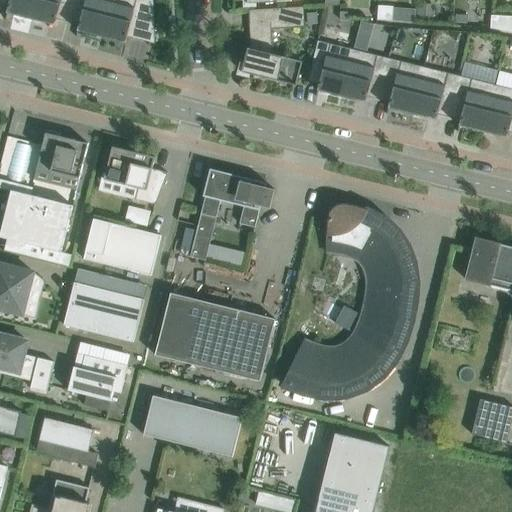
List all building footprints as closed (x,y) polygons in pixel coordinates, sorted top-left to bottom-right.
[(6,14),(31,20),(35,0),(0,0),(0,5),(8,8),(6,14)] [(56,20),(67,23),(72,0),(35,0),(31,20),(55,26),(56,20)] [(77,31),(101,37),(110,0),(72,0),(67,23),(78,25),(77,31)] [(110,0),(101,37),(125,43),(127,37),(148,43),(154,45),(152,0),(110,0)] [(377,22),(393,23),(394,7),(378,6),(377,22)] [(241,72),(253,75),(253,80),(268,79),(296,86),(302,62),(273,55),(271,30),(304,28),(303,7),(248,11),(250,49),(247,48),(241,72)] [(317,91),(341,97),(353,50),(349,49),(323,43),(319,59),(314,58),(313,57),(307,83),(308,83),(318,85),(317,91)] [(367,97),(378,100),(384,75),(379,74),(383,58),(357,51),(353,50),(341,97),(365,103),(367,97)] [(387,109),(412,115),(424,67),(420,66),(420,67),(393,60),(389,77),(384,75),(378,100),(389,103),(387,109)] [(437,115),(448,118),(455,93),(450,92),(454,75),(427,69),(428,68),(424,67),(412,115),(436,121),(437,115)] [(458,126),(482,132),(494,85),(490,84),(464,78),(460,94),(455,93),(448,118),(460,120),(458,126)] [(508,133),(511,133),(511,89),(498,86),(494,85),(482,132),(507,138),(508,133)] [(60,137),(60,134),(46,131),(36,168),(79,179),(88,144),(60,137)] [(112,147),(104,180),(138,189),(135,200),(155,205),(167,173),(152,169),(155,158),(112,147)] [(203,197),(205,197),(190,257),(205,261),(222,195),(245,201),(239,224),(255,228),(261,204),(269,206),(268,208),(270,209),(274,190),(273,190),(272,192),(264,190),(266,183),(210,169),(203,197)] [(0,179),(0,188),(6,190),(8,182),(0,179)] [(0,236),(0,237),(23,243),(20,254),(67,265),(70,255),(61,253),(72,206),(14,192),(3,237),(0,236)] [(363,252),(357,261),(359,263),(361,267),(363,270),(364,273),(366,277),(366,281),(367,284),(367,288),(366,291),(366,293),(365,295),(365,299),(365,302),(363,308),(362,312),(361,317),(359,322),(356,327),(354,333),(351,337),(349,340),(347,342),(346,343),(343,345),(340,346),(337,347),(334,348),(331,348),(328,348),(325,348),(323,347),(321,347),(318,345),(305,341),(283,385),(289,388),(293,389),(298,391),(306,393),(314,395),(322,396),(330,397),(339,396),(346,396),(346,394),(364,388),(364,389),(369,387),(374,383),(377,381),(380,378),(383,375),(385,373),(388,370),(390,367),(393,363),(395,360),(398,354),(401,349),(404,342),(406,336),(408,330),(410,323),(412,316),(413,310),(414,305),(415,299),(402,291),(408,282),(413,275),(411,265),(409,264),(398,267),(398,266),(392,268),(390,264),(389,260),(387,256),(384,252),(382,248),(380,245),(376,242),(374,240),(386,222),(384,220),(379,217),(374,214),(370,212),(364,210),(359,209),(350,209),(350,205),(349,205),(347,205),(344,204),(340,204),(340,205),(338,205),(337,205),(335,206),(333,206),(332,207),(331,208),(330,210),(329,211),(328,212),(328,214),(327,215),(327,216),(327,218),(327,219),(327,221),(328,223),(327,242),(332,242),(337,242),(341,243),(346,244),(351,246),(355,248),(360,250),(363,252)] [(93,219),(83,259),(151,276),(161,236),(93,219)] [(511,247),(501,245),(501,244),(476,238),(467,276),(483,280),(482,284),(511,292),(511,247)] [(0,309),(22,315),(33,273),(0,264),(0,309)] [(63,325),(133,343),(144,300),(74,283),(63,325)] [(275,320),(197,300),(170,293),(155,355),(259,382),(275,320)] [(30,389),(46,393),(54,362),(38,358),(37,360),(23,357),(27,341),(0,334),(0,367),(3,368),(3,369),(19,373),(20,369),(34,373),(30,389)] [(72,375),(68,391),(111,401),(113,392),(121,394),(127,366),(85,356),(81,369),(74,367),(72,375)] [(143,435),(232,458),(242,418),(153,396),(143,435)] [(472,434),(506,443),(511,417),(511,408),(480,400),(472,434)] [(0,433),(15,437),(21,411),(0,406),(0,433)] [(68,462),(94,468),(98,454),(88,452),(94,430),(44,418),(39,441),(71,449),(68,462)] [(373,511),(389,446),(335,433),(315,511),(373,511)] [(31,511),(87,511),(89,504),(86,503),(89,488),(56,480),(49,511),(33,507),(31,511)]
